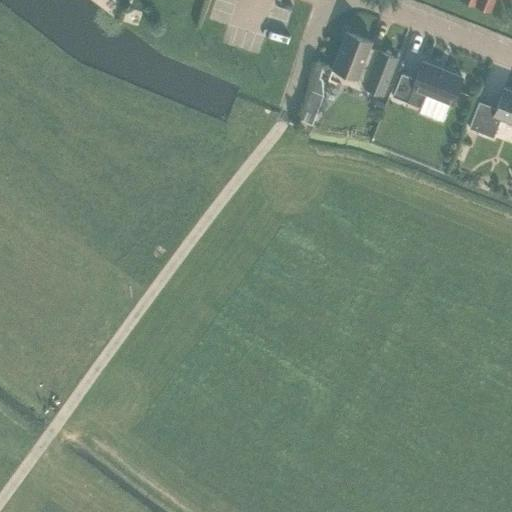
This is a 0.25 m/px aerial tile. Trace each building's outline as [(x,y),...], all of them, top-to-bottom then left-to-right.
[(511,0),(467,0),(490,9),(493,0),(511,0)] [(332,68),(365,81),(363,86),(382,94),(397,57),(378,49),(378,50),(368,47),(371,41),(346,31),(332,68)] [(392,95),(410,103),(415,89),(451,103),(462,76),(422,60),(415,78),(401,73),(392,95)] [(317,62),(310,90),(318,93),(323,95),(321,79),(319,78),(322,64),(317,62)] [(468,127),(493,136),(500,118),(511,122),(511,91),(503,88),(496,107),(478,101),(468,127)] [(380,101),(376,100),(373,108),(381,111),(384,103),(380,101)] [(310,112),(302,109),(298,119),(311,124),(314,118),(315,114),(310,112)]
